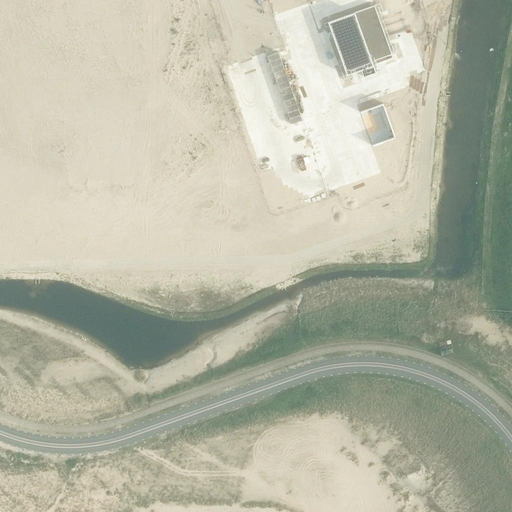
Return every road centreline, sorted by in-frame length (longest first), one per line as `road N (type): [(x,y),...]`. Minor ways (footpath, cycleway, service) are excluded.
road 1 (unclassified): [(0,437),(32,448),(93,450),(323,373),(373,369),(463,398),(511,447)]
road 2 (unclassified): [(511,430),(448,379),(370,359),(323,363),(105,438),(58,441),(0,427)]
